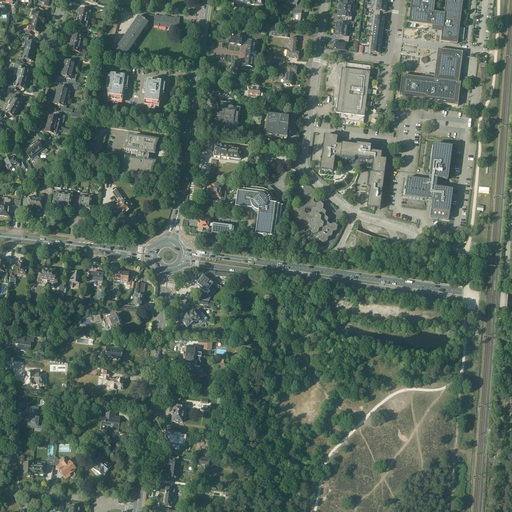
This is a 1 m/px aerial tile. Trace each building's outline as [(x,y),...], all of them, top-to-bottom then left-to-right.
[(234,0),(235,2),(234,2),(234,1),(233,1),(234,9),(242,9),(242,8),(241,8),(241,7),(254,6),(261,6),(260,0),(234,0)] [(293,5),(292,9),(300,10),(302,10),(305,10),(306,3),(297,2),(297,0),(285,0),(285,4),(293,5)] [(344,3),(339,2),(339,6),(338,5),(338,8),(339,8),(339,9),(353,11),(354,0),(353,0),(346,0),(347,2),(345,2),(344,2),(344,3)] [(408,23),(408,27),(415,28),(416,24),(442,28),(440,42),(457,44),(458,38),(463,40),(465,28),(459,28),(462,0),(445,0),(444,14),(433,13),(434,0),(411,0),(408,23)] [(386,7),(374,5),(373,14),(380,14),(380,12),(385,12),(385,10),(386,7)] [(33,17),(32,21),(41,24),(41,23),(44,24),(44,23),(45,23),(46,20),(45,20),(46,19),(45,19),(46,16),(37,14),(39,9),(34,8),(34,10),(33,9),(32,12),(31,16),(33,17)] [(79,9),(77,17),(90,20),(91,16),(92,17),(93,12),(92,12),(79,9)] [(302,10),(300,10),(292,9),(291,18),(295,19),(294,27),(303,28),(305,16),(300,15),(300,10),(302,10)] [(353,11),(339,9),(338,10),(337,13),(338,13),(338,16),(342,17),(343,18),(345,18),(344,21),(351,22),(352,18),(350,18),(351,11),(353,11)] [(379,17),(380,14),(373,14),(372,22),(384,23),(384,20),(384,18),(379,17)] [(159,26),(165,27),(166,18),(145,15),(142,19),(146,22),(147,20),(154,21),(154,26),(158,26),(158,27),(159,27),(159,26)] [(90,20),(77,17),(76,21),(74,20),(74,24),(88,28),(89,28),(90,24),(89,24),(90,20)] [(144,29),(143,29),(146,25),(147,25),(148,23),(146,22),(142,19),(140,18),(135,24),(134,24),(131,28),(132,28),(124,41),(123,40),(120,44),(121,45),(117,51),(121,54),(120,54),(122,55),(125,57),(126,55),(129,50),(129,51),(132,46),(135,42),(137,38),(140,34),(144,29)] [(179,20),(166,18),(165,27),(170,28),(170,29),(171,29),(171,28),(178,28),(178,29),(179,20)] [(39,34),(41,24),(32,21),(30,26),(29,25),(27,30),(26,30),(25,34),(32,35),(32,32),(35,33),(38,34),(39,34)] [(351,22),(344,21),(344,25),(337,24),(336,26),(335,29),(336,29),(336,30),(348,32),(349,26),(351,26),(351,22)] [(348,32),(336,30),(335,30),(335,33),(335,36),(342,37),(342,40),(349,41),(349,38),(346,37),(347,32),(348,32)] [(245,39),(246,33),(242,32),(242,36),(235,35),(235,37),(233,37),(232,36),(232,37),(231,37),(230,44),(236,45),(241,46),(241,45),(244,45),(245,39)] [(71,37),(70,42),(82,45),(83,42),(85,42),(86,39),(87,40),(88,38),(80,36),(75,35),(73,35),(72,37),(71,37)] [(26,41),(24,50),(34,53),(35,48),(36,43),(30,42),(31,39),(23,37),(23,40),(26,41)] [(288,43),(287,45),(288,47),(289,47),(288,50),(296,51),(298,40),(295,39),(294,38),(292,38),(292,39),(290,38),(289,44),(288,43)] [(252,40),(245,39),(244,45),(248,46),(247,51),(246,51),(246,55),(256,56),(256,51),(254,50),(255,44),(251,43),(252,40)] [(333,49),(345,51),(346,45),(348,45),(349,41),(342,40),(341,43),(341,44),(334,43),(333,43),(333,46),(334,46),(333,49)] [(84,46),(82,45),(70,42),(69,48),(69,51),(72,51),(71,52),(76,53),(79,53),(78,57),(82,58),(84,58),(85,55),(82,54),(84,46)] [(34,53),(24,50),(21,59),(20,59),(20,62),(25,63),(26,60),(31,62),(33,57),(34,53)] [(287,50),(286,58),(298,59),(299,52),(296,51),(288,50),(287,50)] [(437,57),(437,56),(434,78),(427,77),(427,79),(402,76),(399,97),(422,100),(421,102),(458,107),(460,83),(459,83),(462,53),(440,50),(439,57),(437,57)] [(255,62),(256,56),(246,55),(245,58),(246,58),(245,64),(241,64),(241,70),(248,70),(248,67),(252,68),(253,61),(255,62)] [(63,64),(62,68),(73,71),(74,68),(77,65),(78,63),(77,62),(77,61),(81,61),(82,58),(78,57),(75,57),(73,61),(71,61),(71,62),(65,61),(65,64),(63,64)] [(240,79),(241,70),(241,64),(238,63),(239,63),(232,62),(231,70),(230,70),(230,71),(230,74),(236,75),(235,79),(240,79)] [(340,114),(339,121),(363,124),(371,67),(346,63),(345,70),(342,69),(336,114),(340,114)] [(19,69),(17,78),(27,81),(28,77),(28,76),(29,71),(23,70),(24,67),(16,65),(15,68),(19,69)] [(284,67),(283,69),(283,71),(284,71),(284,73),(285,73),(293,74),(296,75),(297,67),(285,65),(285,67),(284,67)] [(69,79),(68,84),(77,86),(78,83),(75,82),(76,80),(72,79),(72,78),(73,71),(62,68),(61,72),(62,73),(61,76),(67,78),(66,79),(69,79)] [(284,76),(283,78),(284,80),(284,85),(292,86),(293,74),(285,73),(285,76),(284,76)] [(109,87),(107,100),(122,102),(124,89),(127,89),(128,78),(124,78),(124,76),(112,75),(112,76),(107,75),(106,86),(109,87)] [(27,81),(17,78),(15,87),(11,86),(10,90),(18,92),(18,88),(24,90),(26,85),(27,81)] [(148,82),(144,82),(142,92),(146,93),(144,106),(159,108),(160,95),(163,95),(165,84),(160,84),(161,82),(148,81),(148,82)] [(56,91),(55,95),(66,98),(67,94),(70,94),(70,91),(68,91),(69,88),(77,90),(78,87),(77,86),(68,84),(66,88),(59,86),(57,91),(56,91)] [(259,86),(250,85),(248,95),(259,96),(262,97),(263,93),(259,92),(260,89),(259,89),(259,86)] [(10,101),(8,105),(18,110),(20,106),(19,106),(21,103),(16,100),(18,97),(12,94),(9,101),(10,101)] [(66,98),(55,95),(54,100),(55,100),(54,104),(62,106),(60,111),(72,113),(72,110),(66,109),(67,102),(65,102),(66,98)] [(224,127),(234,129),(236,129),(237,126),(236,126),(237,117),(239,118),(240,110),(233,109),(228,108),(228,105),(224,105),(224,104),(221,104),(221,108),(221,114),(218,114),(217,116),(217,119),(217,124),(216,124),(216,128),(224,129),(224,127)] [(9,114),(13,117),(15,114),(16,114),(18,110),(8,105),(7,105),(2,114),(7,117),(9,114)] [(60,118),(57,117),(50,116),(49,119),(48,119),(47,124),(58,127),(59,122),(63,123),(64,119),(65,116),(61,115),(60,118)] [(282,117),(267,115),(267,119),(268,119),(268,123),(266,122),(266,125),(265,132),(265,133),(265,136),(268,137),(269,137),(276,138),(279,138),(279,137),(282,137),(282,138),(286,139),(288,125),(287,125),(288,119),(282,118),(282,117)] [(60,127),(58,127),(47,124),(45,129),(46,129),(45,133),(52,134),(52,135),(56,136),(56,135),(58,136),(59,132),(58,132),(60,127)] [(322,155),(320,170),(333,172),(335,158),(339,158),(339,159),(340,159),(354,161),(355,159),(368,161),(368,163),(370,165),(372,165),(371,173),(369,173),(367,188),(366,188),(365,193),(368,193),(367,208),(380,210),(382,195),(381,195),(381,190),(382,190),(385,166),(386,160),(381,159),(381,154),(370,152),(371,147),(356,145),(355,147),(341,145),(341,146),(336,145),(337,137),(324,136),(322,151),(323,151),(322,155)] [(124,166),(122,172),(151,176),(152,168),(154,163),(147,162),(148,153),(154,154),(155,147),(157,141),(128,137),(127,145),(125,150),(132,151),(131,160),(125,159),(124,166)] [(33,143),(30,145),(37,155),(40,153),(40,154),(42,154),(44,154),(47,151),(44,148),(43,149),(37,142),(34,144),(33,143)] [(24,151),(31,159),(37,155),(30,145),(26,148),(27,149),(24,151)] [(437,179),(441,180),(448,180),(452,147),(433,145),(429,178),(429,181),(407,178),(405,197),(427,200),(427,199),(432,200),(430,218),(448,220),(452,191),(435,189),(437,179)] [(242,150),(231,148),(215,146),(215,147),(214,148),(214,150),(214,152),(213,153),(213,154),(213,155),(214,155),(213,156),(240,160),(242,150)] [(62,156),(64,152),(57,150),(56,154),(57,154),(55,158),(59,159),(61,156),(62,156)] [(27,169),(24,164),(24,162),(21,164),(19,165),(16,158),(15,158),(16,159),(15,159),(13,156),(9,158),(8,158),(6,159),(6,160),(4,161),(5,161),(7,165),(6,165),(8,170),(9,170),(16,167),(17,170),(21,168),(22,167),(25,172),(26,171),(27,169)] [(207,193),(206,195),(207,196),(207,197),(208,197),(207,201),(218,203),(224,203),(226,189),(228,189),(228,188),(234,189),(235,184),(229,184),(229,183),(226,183),(222,182),(221,184),(212,182),(212,185),(209,184),(208,186),(208,189),(207,192),(207,193)] [(235,205),(235,208),(251,210),(252,210),(252,211),(253,212),(254,212),(254,213),(255,213),(256,213),(257,214),(258,214),(255,236),(260,236),(263,237),(262,237),(263,238),(263,239),(265,239),(266,238),(266,237),(269,237),(276,238),(278,239),(282,206),(274,204),(274,203),(274,202),(274,201),(274,200),(273,199),(273,198),(273,197),(272,197),(272,196),(271,195),(273,193),(272,192),(270,190),(268,189),(267,191),(266,190),(265,190),(264,190),(264,189),(263,189),(262,189),(262,188),(238,185),(238,184),(238,189),(237,196),(235,205)] [(116,198),(118,197),(122,203),(110,210),(113,214),(110,215),(113,220),(117,218),(119,218),(120,217),(120,216),(126,212),(128,212),(129,211),(130,210),(133,207),(130,202),(128,204),(118,188),(112,192),(116,198)] [(59,205),(61,191),(55,190),(54,193),(53,197),(54,197),(52,205),(59,205)] [(67,191),(61,191),(59,205),(65,206),(67,191)] [(72,199),(73,195),(72,195),(73,192),(67,191),(65,206),(71,207),(72,199)] [(78,208),(83,209),(84,204),(86,204),(87,194),(80,193),(80,196),(79,200),(79,201),(78,208)] [(93,195),(87,194),(86,204),(84,204),(83,209),(90,210),(91,210),(91,206),(92,198),(93,195)] [(39,199),(36,199),(34,208),(42,209),(44,195),(40,195),(39,199)] [(307,197),(306,202),(305,204),(297,207),(297,211),(300,214),(299,218),(295,219),(294,223),(298,226),(297,230),(300,233),(304,232),(305,228),(308,226),(311,229),(310,232),(307,234),(306,238),(309,241),(313,239),(316,242),(320,241),(323,243),(327,242),(328,238),(332,237),(332,233),(336,231),(337,227),(334,224),(330,226),(327,223),(328,219),(325,217),(326,213),(323,210),(323,206),(320,203),(316,204),(313,202),(314,198),(311,195),(307,197)] [(0,197),(0,215),(4,216),(4,217),(8,217),(8,216),(9,217),(9,210),(10,210),(10,202),(11,200),(8,200),(8,198),(0,197)] [(33,208),(34,208),(36,199),(28,198),(27,203),(28,203),(27,210),(32,210),(32,209),(33,209),(33,208)] [(197,225),(197,226),(198,227),(198,228),(198,230),(198,231),(202,231),(203,230),(203,228),(208,229),(209,227),(212,228),(211,231),(231,233),(233,233),(234,227),(212,224),(209,224),(210,219),(201,218),(201,220),(197,219),(197,223),(198,223),(198,224),(197,225)] [(357,231),(355,245),(369,247),(370,237),(366,236),(360,236),(360,232),(357,231)] [(2,260),(0,259),(0,271),(4,272),(4,275),(6,275),(5,280),(6,280),(5,283),(8,284),(9,274),(6,274),(7,268),(5,268),(6,262),(3,262),(3,261),(2,261),(2,260)] [(19,262),(19,263),(18,264),(16,264),(15,271),(11,271),(10,275),(12,275),(12,277),(10,276),(9,283),(15,284),(16,278),(14,278),(15,274),(25,275),(26,269),(25,269),(26,265),(23,264),(24,263),(23,263),(23,262),(22,261),(21,261),(20,261),(19,262)] [(48,283),(49,270),(48,270),(48,269),(45,269),(40,269),(40,273),(38,273),(37,283),(42,283),(42,282),(48,283)] [(49,270),(48,283),(52,283),(52,284),(57,285),(58,276),(57,275),(57,271),(53,270),(49,269),(49,270)] [(121,282),(122,272),(115,271),(113,284),(120,285),(121,282)] [(79,284),(80,281),(80,280),(81,280),(81,279),(81,278),(81,277),(80,277),(80,273),(76,272),(76,273),(71,272),(70,283),(69,286),(70,286),(70,287),(73,287),(73,286),(73,283),(79,284)] [(129,273),(122,272),(121,282),(120,285),(123,285),(123,283),(124,283),(124,284),(126,284),(126,286),(130,287),(130,283),(131,278),(128,277),(129,273)] [(86,290),(85,298),(90,298),(91,288),(89,288),(90,283),(92,284),(93,284),(93,283),(93,281),(102,282),(103,274),(103,273),(99,273),(99,274),(92,273),(91,273),(91,276),(90,276),(90,280),(90,282),(87,281),(86,290)] [(193,281),(193,283),(205,292),(201,297),(199,299),(198,301),(199,301),(207,302),(208,302),(210,297),(207,294),(209,291),(208,290),(213,284),(203,276),(199,281),(196,279),(195,279),(193,281)] [(135,292),(135,295),(136,295),(135,300),(136,300),(136,306),(142,307),(143,305),(143,302),(144,296),(143,296),(145,285),(141,284),(141,283),(137,283),(137,288),(136,292),(135,292)] [(268,287),(267,290),(267,291),(274,295),(275,294),(276,292),(268,287)] [(183,323),(181,324),(184,329),(191,325),(192,326),(194,324),(196,323),(198,321),(199,322),(200,322),(201,323),(203,321),(200,316),(197,317),(196,315),(199,313),(197,309),(193,312),(193,311),(189,314),(187,313),(186,313),(184,314),(184,315),(185,317),(184,318),(185,320),(182,322),(183,323)] [(99,314),(90,317),(91,322),(95,321),(95,323),(101,321),(99,314)] [(119,326),(121,325),(117,314),(106,319),(104,320),(103,322),(105,325),(108,324),(111,330),(113,329),(114,331),(115,331),(119,329),(120,328),(119,326)] [(32,338),(25,337),(25,341),(17,340),(16,345),(17,345),(18,345),(17,348),(20,349),(20,351),(28,352),(29,347),(30,347),(31,342),(34,342),(34,339),(31,338),(32,338)] [(198,341),(198,346),(203,346),(202,350),(211,351),(212,342),(198,341)] [(184,354),(183,356),(200,358),(202,358),(204,358),(205,354),(197,354),(198,349),(190,349),(190,346),(186,346),(186,348),(185,348),(185,349),(183,349),(182,353),(184,353),(184,354)] [(102,352),(101,359),(107,360),(107,358),(109,358),(109,359),(117,360),(117,359),(121,359),(122,355),(122,354),(123,349),(118,348),(116,348),(106,347),(106,352),(102,352)] [(200,358),(183,356),(183,358),(184,358),(183,364),(188,365),(188,366),(189,368),(193,368),(194,367),(194,366),(200,367),(200,362),(202,363),(202,358),(200,358)] [(116,389),(122,390),(123,381),(123,380),(117,379),(117,380),(116,380),(108,379),(109,374),(108,374),(108,370),(102,369),(101,377),(105,377),(104,384),(107,384),(106,386),(111,387),(111,390),(116,390),(116,389)] [(26,373),(26,385),(34,385),(34,384),(41,384),(41,374),(34,374),(34,373),(26,373)] [(196,409),(197,402),(185,400),(185,403),(184,408),(196,409)] [(184,408),(185,403),(175,402),(174,406),(173,413),(171,412),(171,415),(173,415),(172,422),(176,422),(175,423),(178,424),(178,423),(182,423),(184,412),(185,411),(185,410),(184,409),(184,408)] [(202,402),(197,402),(196,409),(209,411),(210,403),(205,403),(202,402)] [(22,414),(21,423),(29,424),(29,426),(37,427),(38,418),(36,418),(38,408),(31,407),(30,415),(26,415),(26,414),(25,414),(25,415),(22,414)] [(120,418),(115,417),(116,413),(100,411),(99,417),(104,417),(102,426),(107,427),(107,431),(118,432),(120,418)] [(180,449),(180,445),(183,445),(184,438),(182,438),(182,433),(177,433),(174,432),(174,435),(175,436),(174,437),(170,436),(169,443),(174,444),(173,445),(172,448),(173,449),(173,450),(180,451),(180,449)] [(166,458),(167,458),(166,462),(167,462),(167,465),(171,465),(170,477),(173,478),(176,478),(177,478),(177,477),(177,476),(177,475),(176,475),(176,474),(177,470),(178,460),(178,459),(177,459),(172,458),(172,455),(167,455),(167,457),(166,457),(166,458)] [(33,472),(33,463),(24,462),(24,457),(18,456),(17,462),(22,462),(22,465),(24,465),(23,476),(33,476),(33,474),(33,472)] [(75,475),(73,472),(76,470),(72,465),(71,466),(69,463),(67,464),(63,458),(59,461),(61,463),(59,465),(59,464),(58,465),(58,466),(57,467),(66,479),(70,476),(71,478),(72,479),(73,479),(74,479),(75,478),(75,477),(76,477),(76,476),(75,476),(75,475)] [(211,472),(215,473),(217,473),(218,466),(212,465),(213,461),(206,460),(207,459),(197,458),(197,463),(200,464),(200,463),(206,464),(204,474),(211,475),(211,472)] [(33,472),(33,474),(44,475),(44,470),(44,468),(45,465),(52,465),(52,461),(52,460),(47,460),(47,463),(34,462),(34,463),(33,463),(33,472)] [(93,483),(97,486),(102,480),(102,481),(107,475),(105,473),(112,465),(109,462),(108,464),(104,461),(101,464),(100,463),(97,467),(96,465),(93,469),(101,476),(99,478),(97,478),(93,483)] [(166,494),(164,507),(171,508),(172,503),(175,504),(175,499),(171,498),(172,494),(176,494),(177,489),(181,490),(181,487),(171,486),(171,488),(160,487),(159,491),(163,491),(163,493),(166,494)]
